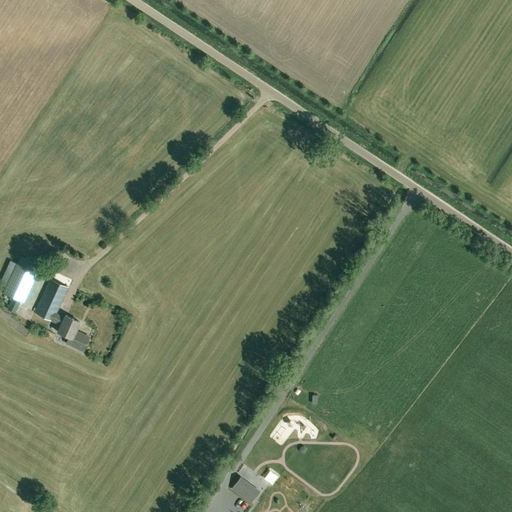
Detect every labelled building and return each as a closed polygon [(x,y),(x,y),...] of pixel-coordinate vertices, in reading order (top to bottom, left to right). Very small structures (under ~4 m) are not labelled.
[(21,256),(18,263),(25,266),(29,259),(21,256)] [(24,302),(38,272),(25,266),(18,263),(16,262),(3,292),(13,296),(21,300),(24,302)] [(83,350),(90,337),(75,330),(80,321),(66,315),(64,319),(55,315),(68,287),(50,279),(35,313),(61,325),(58,331),(69,336),(66,342),(83,350)] [(21,300),(13,296),(7,309),(15,312),(21,300)] [(232,488),(242,495),(249,485),(239,478),(232,488)]
